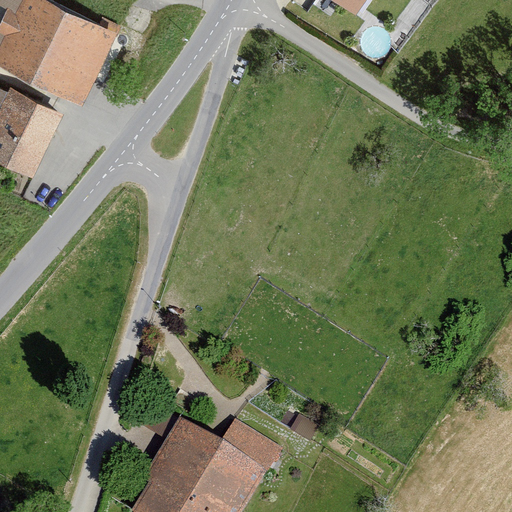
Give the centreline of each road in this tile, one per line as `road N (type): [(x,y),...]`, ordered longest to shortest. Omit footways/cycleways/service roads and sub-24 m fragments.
road 1 (tertiary): [(0,303),(165,104),(229,0)]
road 2 (track): [(246,5),(414,113),(471,138),(511,141)]
